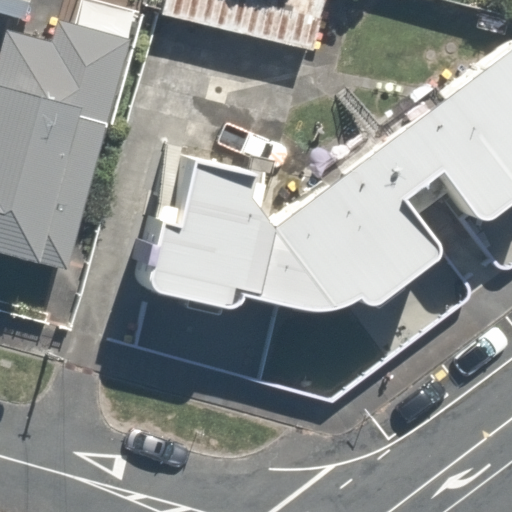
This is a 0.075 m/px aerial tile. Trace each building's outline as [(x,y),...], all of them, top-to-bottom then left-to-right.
[(31,0),(0,0),(0,14),(25,21),(31,0)] [(324,0),(169,0),(166,14),(313,49),(324,0)] [(60,20),(53,45),(11,34),(0,73),(0,256),(68,275),(131,39),(60,20)] [(245,149),(165,146),(160,207),(130,205),(123,291),(223,299),(223,290),(238,291),(245,293),(251,295),(257,296),(263,297),(270,298),(276,299),(282,299),(289,299),(295,299),(301,299),(308,299),(314,298),(320,297),(327,296),(333,294),(362,299),(425,243),(385,190),(419,164),(461,219),(511,180),(511,41),(502,28),(254,216),(242,215),(245,149)] [(456,226),(430,247),(469,294),(495,274),(456,226)]
